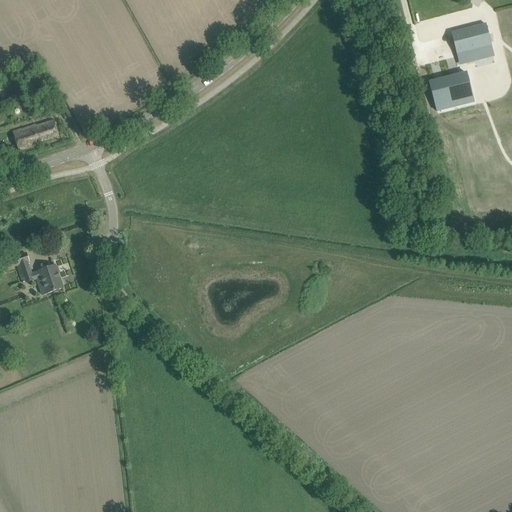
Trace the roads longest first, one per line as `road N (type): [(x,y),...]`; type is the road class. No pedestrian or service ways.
road 1 (unclassified): [(366,511),(122,297),(111,204),(89,146)]
road 2 (tertiary): [(89,146),(164,110),(220,71),(285,0)]
